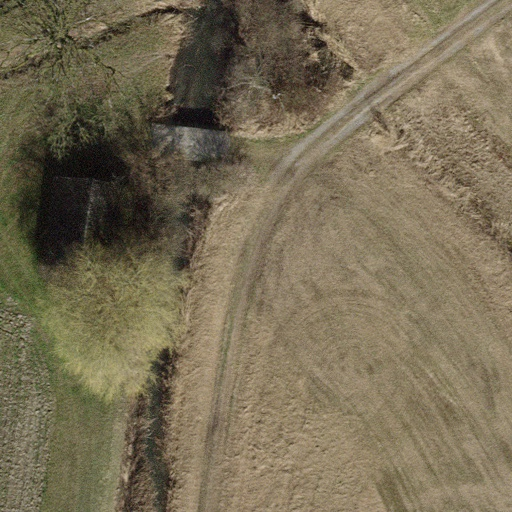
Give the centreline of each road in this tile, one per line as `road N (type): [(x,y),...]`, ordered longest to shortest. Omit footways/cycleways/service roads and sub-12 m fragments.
road 1 (track): [(510,0),(426,74),(237,197),(180,511)]
road 2 (track): [(262,180),(242,152),(137,136)]
